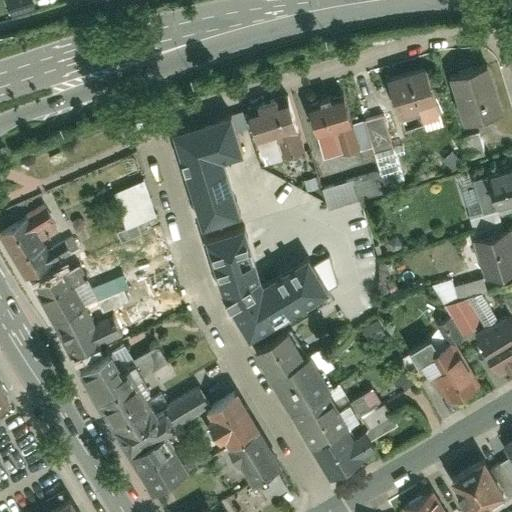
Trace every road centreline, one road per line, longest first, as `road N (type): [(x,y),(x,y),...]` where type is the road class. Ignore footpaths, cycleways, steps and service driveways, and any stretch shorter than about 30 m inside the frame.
road 1 (residential): [(511,34),(437,40),(289,77),(165,117),(155,138),(197,285),(331,510)]
road 2 (tertiary): [(379,0),(186,39),(0,100)]
road 3 (tertiary): [(125,511),(0,300)]
road 4 (residential): [(511,402),(331,510)]
